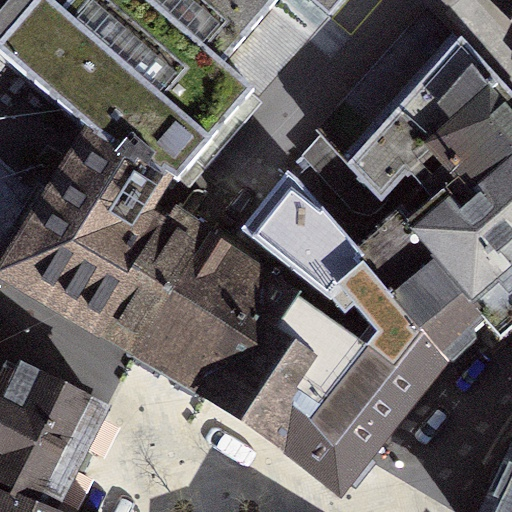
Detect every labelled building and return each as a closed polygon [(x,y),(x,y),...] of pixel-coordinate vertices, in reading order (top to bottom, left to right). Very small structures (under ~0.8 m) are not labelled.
[(0,0),(0,27),(176,183),(337,0),(0,0)] [(511,0),(486,0),(511,31),(511,0)] [(456,371),(511,323),(511,99),(435,9),(293,180),(456,371)] [(96,142),(7,276),(135,360),(175,386),(270,448),(323,483),(331,471),(412,349),(96,142)] [(51,511),(102,413),(8,362),(0,377),(0,486),(10,491),(13,484),(36,494),(30,508),(40,511),(51,511)] [(511,511),(511,461),(487,511),(511,511)] [(40,511),(30,508),(0,494),(0,511),(40,511)]
